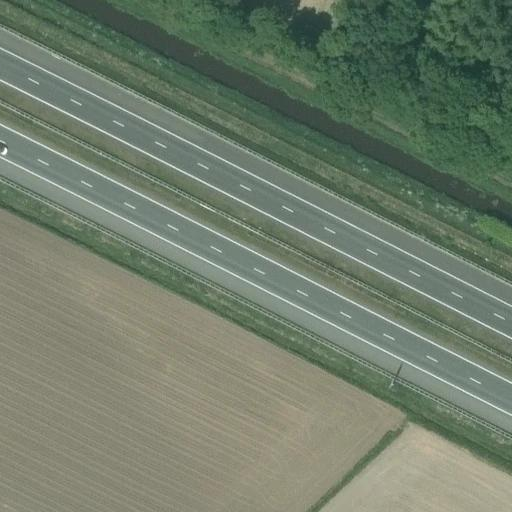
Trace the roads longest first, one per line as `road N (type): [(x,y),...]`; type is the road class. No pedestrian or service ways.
road 1 (motorway): [(0,153),(511,408)]
road 2 (motorway): [(511,322),(0,70)]
road 3 (track): [(132,0),(511,183)]
